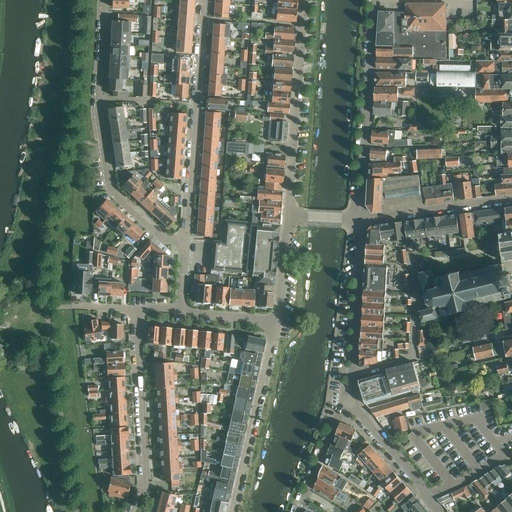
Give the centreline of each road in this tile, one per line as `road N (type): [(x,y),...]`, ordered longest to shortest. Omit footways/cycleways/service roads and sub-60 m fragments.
road 1 (residential): [(105,0),(97,112),(111,192),(185,244)]
road 2 (residential): [(185,244),(204,0)]
road 3 (residential): [(375,0),(360,219)]
road 4 (residential): [(287,217),(303,0)]
road 5 (residential): [(138,311),(147,486),(131,511)]
road 6 (residential): [(232,511),(276,319)]
road 7 (residential): [(352,374),(416,356),(409,257)]
road 8 (residential): [(360,219),(352,374)]
road 9 (residential): [(360,219),(511,199)]
road 10 (residential): [(438,511),(348,401)]
road 11 (residential): [(298,511),(348,401)]
